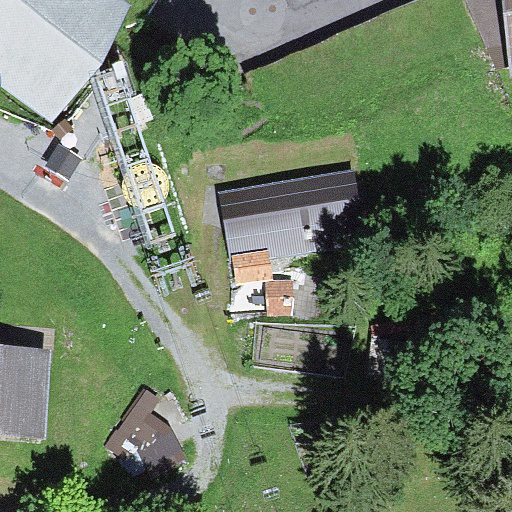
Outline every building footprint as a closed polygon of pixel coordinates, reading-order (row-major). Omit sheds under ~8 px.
[(51,112),(113,25),(142,21),(154,5),(153,0),(0,0),(0,57),(11,65),(15,86),(51,112)] [(460,58),(487,46),(485,40),(467,0),(436,0),(435,1),(460,58)] [(511,0),(467,0),(485,40),(511,37),(511,0)] [(408,13),(433,70),(460,58),(435,1),(408,13)] [(382,24),(407,81),(433,70),(408,13),(382,24)] [(147,20),(123,47),(154,73),(178,46),(147,20)] [(355,36),(380,93),(407,81),(382,24),(355,36)] [(328,47),(353,105),(380,93),(355,36),(328,47)] [(302,59),(327,116),(353,105),(328,47),(302,59)] [(275,71),(300,128),(327,116),(302,59),(275,71)] [(247,84),(272,140),(300,128),(275,71),(247,84)] [(334,240),(333,232),(363,226),(356,186),(293,196),(292,189),(229,199),(239,260),(328,245),(334,240)] [(0,430),(38,433),(42,371),(0,368),(0,430)]
